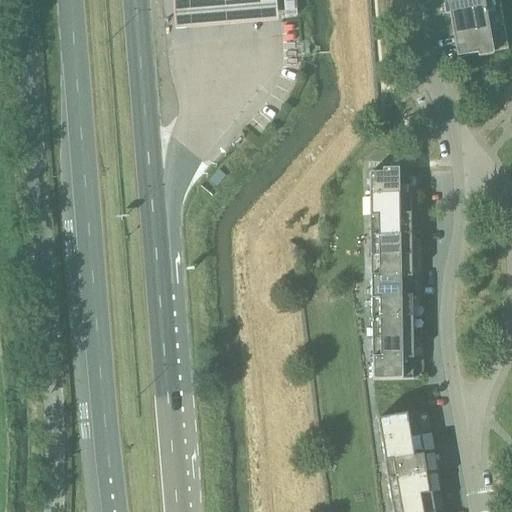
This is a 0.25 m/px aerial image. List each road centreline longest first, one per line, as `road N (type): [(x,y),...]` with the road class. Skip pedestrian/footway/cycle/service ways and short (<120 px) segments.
road 1 (primary): [(68,0),(114,511)]
road 2 (primary): [(178,511),(137,0)]
road 3 (unclassified): [(55,511),(53,375),(19,0)]
road 4 (residential): [(466,454),(446,320),(462,178)]
road 5 (residential): [(462,178),(408,0)]
road 6 (residential): [(466,454),(511,310)]
road 7 (residential): [(511,272),(498,191),(462,178)]
